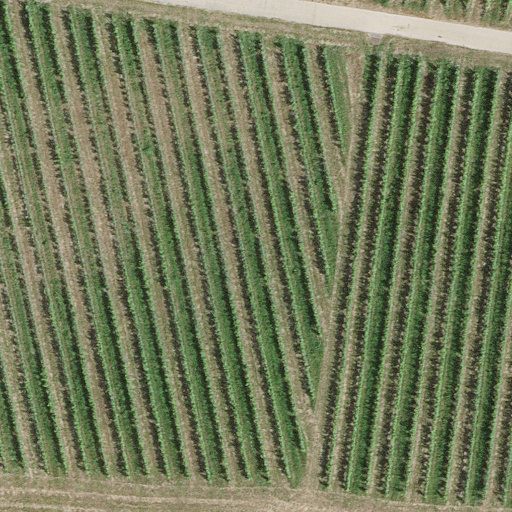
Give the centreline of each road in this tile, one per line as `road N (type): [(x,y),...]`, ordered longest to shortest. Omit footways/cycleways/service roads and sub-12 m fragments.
road 1 (motorway): [(511,243),(267,511)]
road 2 (track): [(209,0),(511,46)]
